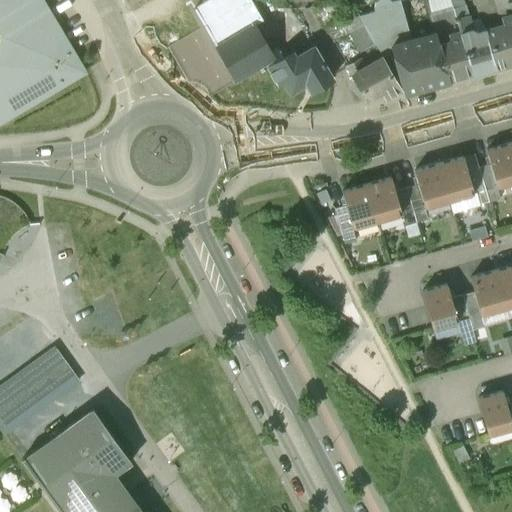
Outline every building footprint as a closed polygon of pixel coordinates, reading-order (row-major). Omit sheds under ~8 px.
[(1,64),(0,65),(0,119),(81,72),(38,0),(0,0),(0,27),(7,40),(1,64)] [(249,0),(207,0),(196,7),(237,78),(264,63),(267,67),(281,59),(275,47),(267,52),(252,25),(262,20),(249,0)] [(484,29),(476,31),(471,27),(462,0),(456,0),(458,4),(452,6),(471,73),(494,66),(484,29)] [(511,6),(510,0),(494,0),(499,18),(511,14),(511,6)] [(431,23),(425,1),(419,3),(425,25),(431,23)] [(452,6),(429,12),(433,25),(437,24),(440,33),(452,78),(471,73),(452,6)] [(511,14),(499,18),(501,24),(484,29),(494,66),(511,61),(511,14)] [(375,43),(364,24),(354,29),(365,48),(375,43)] [(434,32),(390,45),(403,92),(452,78),(440,33),(435,34),(434,32)] [(312,47),(293,58),(290,54),(281,59),(267,67),(276,83),(283,80),(290,92),(305,83),(310,92),(331,80),(312,47)] [(363,68),(359,60),(347,66),(366,99),(382,90),(386,98),(401,89),(383,57),(363,68)] [(511,181),(511,148),(510,142),(486,149),(489,164),(496,186),(511,181)] [(463,156),(438,163),(448,199),(473,192),(467,170),(463,156)] [(438,163),(413,170),(417,184),(424,206),(448,199),(438,163)] [(496,186),(489,164),(478,167),(488,201),(499,198),(496,186)] [(488,201),(478,167),(467,170),(473,192),(476,205),(488,201)] [(390,177),(366,184),(376,220),(401,213),(395,191),(390,177)] [(376,220),(366,184),(341,191),(345,205),(352,227),(376,220)] [(417,184),(406,188),(416,222),(427,219),(424,206),(417,184)] [(416,222),(406,188),(395,191),(401,213),(404,225),(416,222)] [(345,205),(334,208),(344,243),(355,239),(352,227),(345,205)] [(511,264),(494,270),(504,306),(511,303),(511,264)] [(494,270),(469,277),(473,291),(480,313),(504,306),(494,270)] [(446,283),(421,291),(431,327),(457,320),(450,297),(446,283)] [(473,291),(462,294),(472,329),(483,325),(480,313),(473,291)] [(462,294),(450,297),(457,320),(460,332),(472,329),(462,294)] [(0,386),(0,418),(7,429),(79,377),(56,346),(0,386)] [(502,390),(477,397),(487,434),(511,426),(511,425),(506,404),(502,390)] [(141,511),(113,474),(130,461),(92,408),(22,459),(59,511),(141,511)]
